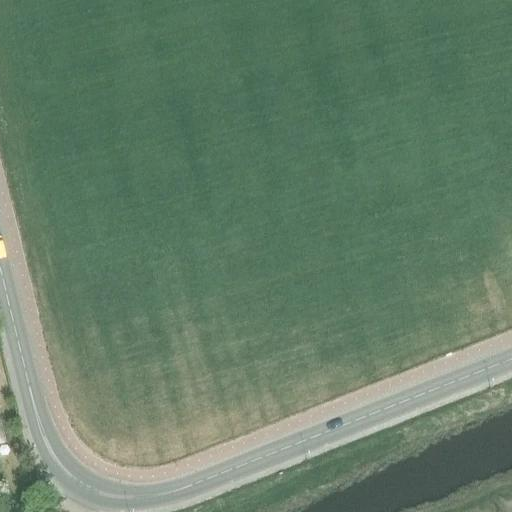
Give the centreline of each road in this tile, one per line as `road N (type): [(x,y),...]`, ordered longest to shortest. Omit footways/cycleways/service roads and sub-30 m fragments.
road 1 (tertiary): [(511,359),(176,494),(144,500),(87,490)]
road 2 (tertiary): [(87,490),(46,443),(0,267)]
